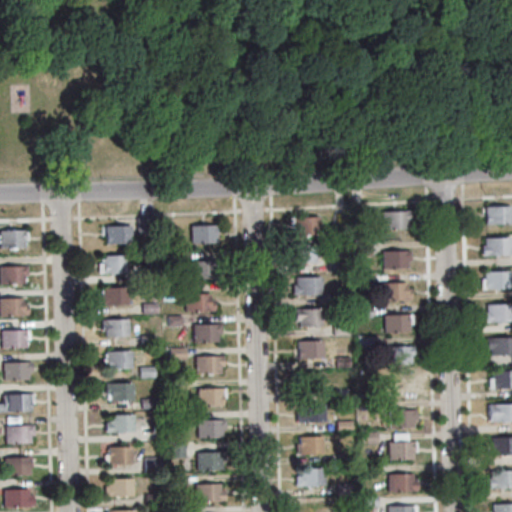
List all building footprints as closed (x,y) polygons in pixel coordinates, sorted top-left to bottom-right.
[(484,224),(484,207),(509,206),(509,223),(484,224)] [(362,224),(352,224),(352,210),(362,209),(362,224)] [(409,211),(409,221),(405,221),(406,228),(381,229),(381,212),(409,211)] [(137,217),(138,233),(152,232),(151,217),(137,217)] [(292,218),(317,217),(317,233),(292,234),(292,218)] [(105,224),(105,242),(131,242),(130,224),(105,224)] [(189,243),(188,226),(213,225),(214,242),(189,243)] [(331,240),(331,226),(344,225),(345,240),(331,240)] [(0,247),(28,247),(28,228),(0,228),(0,247)] [(480,255),(480,246),(483,246),(483,239),(508,238),(509,254),(480,255)] [(369,254),(353,255),(352,241),(369,241),(369,254)] [(292,263),(292,246),(314,245),(314,262),(292,263)] [(409,260),(405,260),(406,267),(381,268),(380,251),(408,250),(409,260)] [(176,266),(162,267),(161,252),(175,251),(176,266)] [(126,273),(126,254),(97,254),(97,273),(126,273)] [(214,277),(190,278),(189,262),(217,261),(217,270),(213,270),(214,277)] [(341,261),(341,271),(327,272),(327,262),(341,261)] [(26,265),(0,265),(0,282),(26,282),(26,265)] [(139,270),(140,280),(156,279),(156,270),(139,270)] [(508,287),(480,288),(480,279),(483,279),(483,272),(508,271),(508,287)] [(369,283),(354,283),(354,274),(369,273),(369,283)] [(291,285),(294,285),(294,278),(319,277),(319,293),(291,294),(291,285)] [(380,300),(380,283),(404,282),(404,289),(409,288),(410,299),(380,300)] [(99,286),(99,304),(127,304),(127,286),(99,286)] [(212,311),(183,312),(183,295),(206,294),(207,301),(211,300),(212,311)] [(326,295),(341,294),(341,303),(326,304),(326,295)] [(0,315),(27,315),(27,297),(0,297),(0,315)] [(156,302),(142,302),(142,312),(156,312),(156,302)] [(482,312),(485,312),(485,306),(511,305),(511,321),(483,322),(482,312)] [(369,317),(356,318),(355,308),(369,307),(369,317)] [(293,309),(320,308),(321,325),(298,326),(297,321),(294,321),(293,309)] [(181,314),(167,315),(167,323),(181,323),(181,314)] [(382,332),(382,316),(410,315),(411,324),(407,324),(407,331),(382,332)] [(100,318),(100,335),(128,335),(128,318),(100,318)] [(215,341),(191,342),(190,325),(218,324),(219,333),(215,334),(215,341)] [(332,335),(331,325),(347,324),(347,335),(332,335)] [(0,329),(0,347),(28,347),(28,329),(0,329)] [(155,334),(140,335),(140,344),(155,343),(155,334)] [(371,347),(357,347),(357,338),(370,337),(371,347)] [(485,338),(511,337),(511,354),(489,355),(489,349),(485,349),(485,338)] [(295,341),(320,340),(321,357),(296,358),(295,341)] [(168,346),(169,358),(185,357),(184,346),(168,346)] [(410,364),(385,364),(384,347),(412,346),(413,356),(409,356),(410,364)] [(104,352),(129,351),(130,368),(105,369),(104,352)] [(193,374),(192,357),(221,356),(221,366),(218,366),(218,373),(193,374)] [(333,357),(347,357),(348,365),(334,366),(333,357)] [(1,378),(31,378),(31,361),(1,361),(1,378)] [(139,366),(139,376),(155,376),(155,365),(139,366)] [(487,379),(490,379),(490,372),(511,371),(511,387),(487,389),(487,379)] [(321,373),(322,388),(295,389),(295,374),(321,373)] [(186,378),(173,379),(173,389),(186,388),(186,378)] [(103,384),(130,383),(130,400),(108,400),(108,395),(104,395),(103,384)] [(219,405),(195,406),(195,389),(223,388),(223,398),(219,398),(219,405)] [(335,400),(335,389),(348,389),(349,399),(335,400)] [(0,411),(34,411),(34,393),(1,393),(1,401),(0,401),(0,411)] [(154,397),(141,398),(142,407),(155,406),(154,397)] [(294,412),(298,412),(297,405),(323,404),(323,421),(295,422),(294,412)] [(486,405),(511,404),(511,421),(487,422),(486,405)] [(172,420),(172,411),(185,410),(185,420),(172,420)] [(387,428),(386,411),(414,410),(414,419),(412,419),(412,426),(387,428)] [(104,423),(107,423),(107,416),(131,415),(132,431),(104,432),(104,423)] [(219,437),(195,438),(194,421),(219,419),(219,437)] [(335,421),(350,421),(350,430),(335,430),(335,421)] [(31,424),(6,424),(6,438),(31,438),(31,424)] [(142,425),(142,439),(157,439),(157,425),(142,425)] [(375,444),(359,444),(359,433),(375,432),(375,444)] [(391,442),(391,434),(406,433),(406,442),(391,442)] [(319,437),(320,453),(295,454),(295,445),(298,445),(297,437),(319,437)] [(511,453),(490,454),(489,438),(511,437),(511,453)] [(386,459),(386,443),(391,442),(406,442),(414,441),(415,452),(412,452),(412,458),(386,459)] [(184,442),(166,443),(167,457),(184,457),(184,442)] [(106,447),(129,446),(129,464),(106,465),(106,447)] [(219,469),(194,470),(193,453),(222,452),(222,462),(219,462),(219,469)] [(29,473),(29,455),(4,455),(4,473),(29,473)] [(143,457),(161,457),(161,471),(143,471),(143,457)] [(376,476),(360,476),(360,465),(376,464),(376,476)] [(322,468),(322,485),(294,486),(294,477),(298,477),(298,469),(322,468)] [(486,479),(489,478),(489,471),(511,470),(511,487),(486,488),(486,479)] [(185,473),(168,473),(168,484),(185,484),(185,473)] [(386,492),(385,475),(410,474),(411,480),(415,480),(415,491),(386,492)] [(131,479),(131,494),(107,495),(107,479),(131,479)] [(335,484),(351,483),(352,495),(335,495),(335,484)] [(222,501),(195,502),(194,485),(218,484),(218,490),(222,490),(222,501)] [(2,488),(2,505),(33,505),(33,488),(2,488)] [(144,492),(145,503),(175,501),(175,491),(144,492)] [(375,506),(361,507),(361,496),(375,496),(375,506)] [(492,511),(491,504),(511,503),(511,511),(492,511)]
